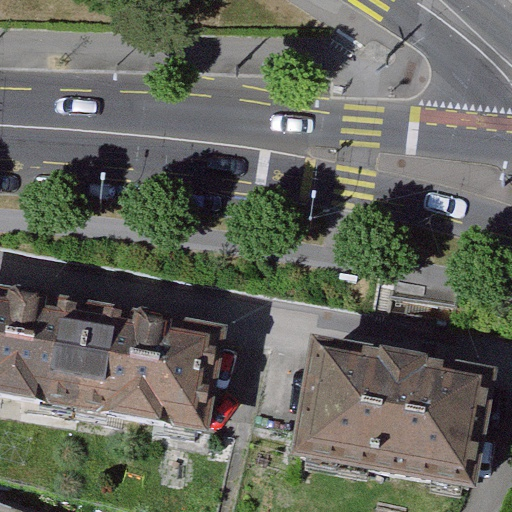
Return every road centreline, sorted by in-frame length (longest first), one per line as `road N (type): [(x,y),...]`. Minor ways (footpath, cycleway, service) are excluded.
road 1 (residential): [(0,279),(511,363)]
road 2 (tertiary): [(231,148),(356,195),(511,232)]
road 3 (tertiary): [(511,145),(363,129),(231,148)]
road 4 (tertiary): [(0,130),(231,148)]
road 5 (tertiary): [(511,81),(421,0)]
